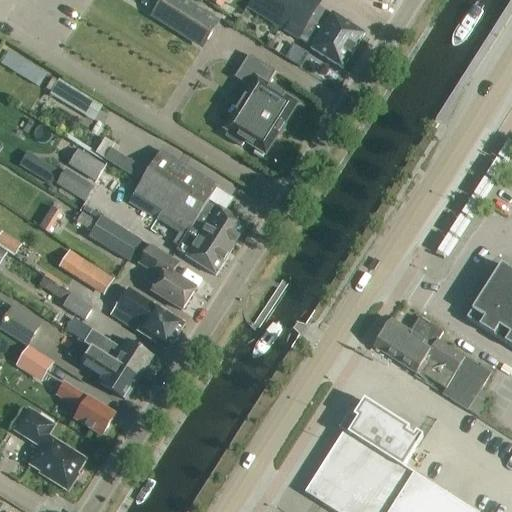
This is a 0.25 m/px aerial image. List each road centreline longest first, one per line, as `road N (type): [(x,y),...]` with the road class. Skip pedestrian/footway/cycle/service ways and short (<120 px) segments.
road 1 (unclassified): [(89,511),(412,0)]
road 2 (primary): [(227,511),(379,268)]
road 3 (primary): [(379,268),(511,59)]
